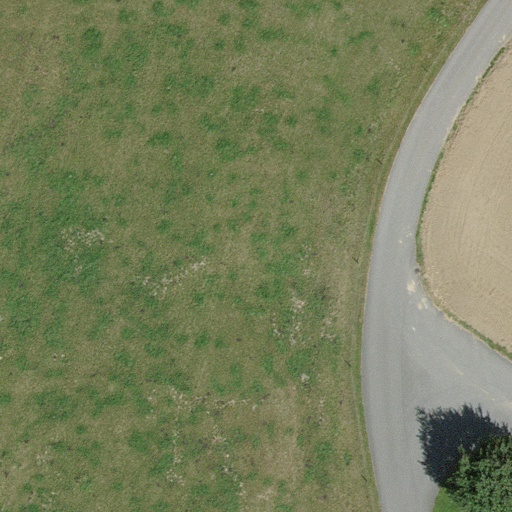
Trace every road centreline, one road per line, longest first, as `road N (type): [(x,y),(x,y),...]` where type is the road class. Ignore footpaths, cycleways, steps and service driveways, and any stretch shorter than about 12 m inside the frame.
road 1 (residential): [(511,11),(430,126),(392,234),(382,347)]
road 2 (residential): [(382,347),(400,511)]
road 3 (unclassified): [(511,404),(382,347)]
